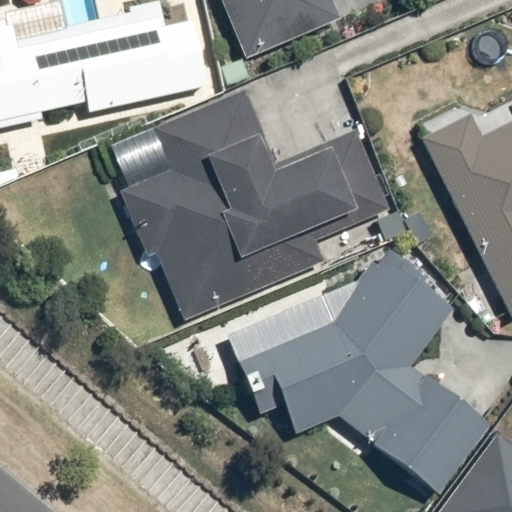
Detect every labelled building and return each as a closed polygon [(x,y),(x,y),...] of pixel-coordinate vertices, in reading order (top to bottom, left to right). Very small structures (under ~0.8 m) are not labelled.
[(0,127),(211,91),(198,20),(169,27),(166,0),(161,0),(133,3),(135,17),(22,37),(19,22),(0,25),(0,127)] [(224,0),(252,62),(387,0),(224,0)] [(162,264),(183,319),(324,265),(314,239),(386,212),(358,137),(273,169),(246,98),(160,131),(178,179),(128,198),(154,267),(162,264)] [(477,119),(433,141),(433,142),(427,144),(511,317),(511,125),(486,137),(477,119)] [(387,266),(237,341),(265,416),(286,407),(297,436),(343,417),(438,494),(491,430),(412,371),(447,315),(387,266)] [(511,511),(511,448),(503,442),(449,511),(511,511)]
